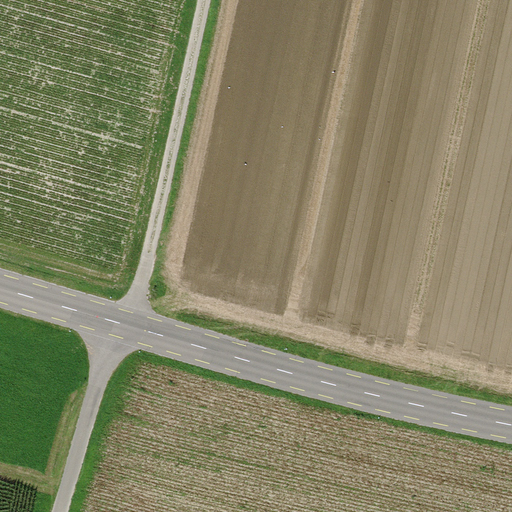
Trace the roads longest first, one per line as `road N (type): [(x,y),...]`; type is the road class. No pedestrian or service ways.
road 1 (tertiary): [(123,324),(327,384),(511,425)]
road 2 (track): [(205,0),(142,292),(123,324)]
road 3 (unclassified): [(123,324),(61,511)]
road 4 (tertiary): [(0,288),(123,324)]
